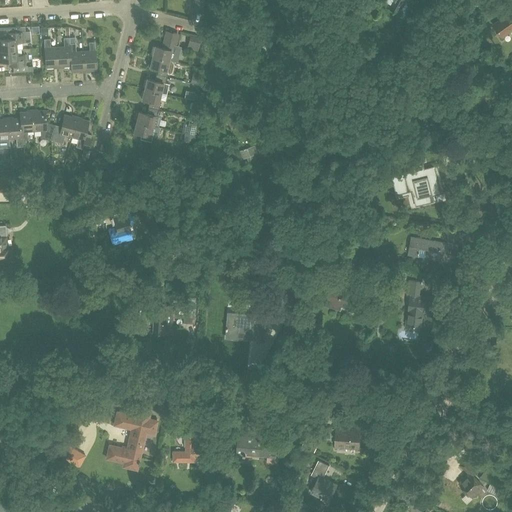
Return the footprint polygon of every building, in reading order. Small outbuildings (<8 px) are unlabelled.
[(192,0),(192,11),(204,11),(203,0),(192,0)] [(398,14),(404,18),(414,0),(413,0),(386,0),(392,3),(389,8),(395,12),(396,10),(399,12),(398,14)] [(502,38),(511,30),(511,11),(493,24),(502,38)] [(434,20),(443,25),(447,17),(439,13),(434,20)] [(12,38),(0,38),(0,49),(17,49),(17,43),(31,42),(30,31),(25,31),(25,26),(16,27),(11,28),(12,38)] [(156,45),(153,55),(169,59),(169,60),(177,61),(179,52),(174,50),(178,33),(165,30),(161,47),(156,45)] [(511,51),(511,50),(511,32),(503,38),(511,51)] [(188,42),(199,45),(201,38),(190,35),(188,42)] [(59,66),(72,65),(70,37),(64,37),(65,46),(58,46),(59,66)] [(72,65),(72,71),(85,71),(83,51),(76,51),(75,37),(70,37),(72,65)] [(262,38),(246,37),(245,49),(261,51),(262,38)] [(46,67),(59,66),(58,46),(51,47),(50,38),(45,39),(45,47),(46,67)] [(83,51),(85,71),(98,70),(96,50),(96,41),(90,42),(90,50),(83,51)] [(14,66),(14,72),(34,70),(34,67),(32,66),(28,66),(28,65),(26,65),(25,54),(18,55),(17,49),(0,49),(0,61),(13,60),(14,66)] [(157,73),(168,76),(168,74),(169,74),(172,73),(174,64),(172,61),(169,60),(169,59),(153,55),(151,66),(159,68),(157,73)] [(182,55),(178,70),(187,72),(190,57),(182,55)] [(267,75),(274,75),(274,66),(262,66),(262,70),(267,70),(267,75)] [(145,88),(162,92),(166,93),(168,84),(166,83),(167,78),(157,75),(156,80),(148,78),(145,88)] [(191,81),(198,83),(199,76),(192,75),(191,81)] [(149,106),(160,108),(161,103),(159,102),(162,92),(145,88),(143,99),(151,101),(149,106)] [(184,97),(194,99),(195,92),(186,90),(184,97)] [(154,125),(153,125),(158,126),(161,116),(159,114),(159,110),(149,108),(148,113),(140,111),(137,121),(154,125)] [(21,117),(21,118),(23,140),(29,139),(28,131),(35,130),(33,110),(30,110),(30,111),(20,112),(21,117)] [(33,110),(35,130),(42,130),(42,138),(45,138),(52,140),(56,125),(47,122),(46,110),(36,110),(33,110)] [(52,140),(64,143),(66,135),(72,136),(77,117),(75,116),(75,117),(65,114),(62,126),(56,125),(52,140)] [(77,117),(72,136),(79,138),(77,146),(89,149),(92,134),(87,133),(90,120),(80,118),(80,117),(77,117)] [(3,139),(10,138),(8,118),(6,118),(6,119),(0,119),(0,147),(4,147),(3,139)] [(19,146),(19,152),(23,152),(23,146),(24,146),(23,140),(21,118),(11,118),(8,118),(10,138),(17,138),(18,146),(19,146)] [(249,120),(253,134),(260,132),(256,118),(249,120)] [(141,138),(152,141),(153,136),(151,135),(153,125),(154,125),(137,121),(135,131),(143,133),(141,138)] [(184,132),(194,134),(196,126),(186,124),(184,132)] [(195,135),(184,133),(183,142),(193,144),(195,135)] [(247,143),(231,150),(235,161),(254,153),(249,140),(252,139),(250,133),(244,136),(247,143)] [(438,173),(436,165),(425,168),(424,163),(410,166),(411,171),(392,176),(395,190),(415,185),(420,204),(433,201),(432,195),(441,193),(437,179),(436,179),(435,174),(438,173)] [(70,172),(76,174),(78,166),(71,164),(70,172)] [(56,186),(58,198),(72,196),(71,184),(56,186)] [(149,194),(152,203),(158,201),(160,201),(158,192),(156,193),(155,192),(149,194)] [(112,206),(116,204),(112,193),(97,197),(99,204),(110,201),(112,206)] [(108,229),(113,244),(133,238),(132,234),(136,233),(131,212),(114,217),(117,226),(108,229)] [(0,259),(8,259),(8,256),(9,256),(10,255),(10,251),(9,250),(7,250),(6,236),(6,225),(0,225),(0,259)] [(448,241),(455,242),(457,227),(444,225),(442,236),(448,241)] [(408,254),(456,263),(459,245),(411,236),(408,254)] [(129,250),(141,246),(139,241),(127,245),(129,250)] [(159,257),(161,261),(182,253),(180,249),(159,257)] [(367,263),(374,265),(376,257),(369,255),(367,263)] [(163,267),(166,278),(186,272),(183,261),(163,267)] [(354,281),(369,286),(373,274),(361,271),(363,265),(355,262),(353,268),(357,270),(354,281)] [(409,324),(421,326),(421,324),(423,324),(424,313),(431,313),(433,297),(419,295),(421,281),(410,279),(408,294),(411,295),(409,310),(412,311),(411,320),(409,320),(409,324)] [(342,305),(358,310),(364,289),(333,280),(326,305),(340,309),(342,305)] [(393,297),(404,299),(406,285),(395,284),(393,297)] [(153,330),(172,332),(173,316),(184,316),(185,299),(174,299),(173,305),(155,304),(153,330)] [(228,330),(227,336),(229,336),(229,334),(238,335),(238,337),(252,338),(252,332),(264,333),(266,303),(254,301),(253,315),(239,314),(239,320),(229,319),(228,328),(226,328),(226,330),(228,330)] [(123,465),(137,468),(146,431),(154,433),(157,420),(149,418),(150,414),(137,411),(136,415),(117,411),(114,424),(133,428),(128,449),(109,444),(106,458),(124,462),(123,465)] [(174,461),(195,461),(195,457),(208,457),(208,424),(199,424),(199,427),(186,427),(186,451),(174,451),(174,461)] [(336,433),(335,448),(345,449),(345,447),(359,448),(360,429),(337,427),(337,428),(332,428),(332,427),(325,427),(325,428),(318,428),(318,436),(324,436),(324,437),(331,438),(331,433),(336,433)] [(267,463),(278,464),(279,456),(280,441),(269,440),(270,435),(260,434),(260,437),(239,435),(237,453),(267,456),(267,463)] [(56,461),(71,472),(80,461),(65,450),(56,461)] [(495,459),(489,465),(495,471),(501,465),(495,459)] [(311,492),(329,500),(337,484),(323,477),(329,465),(319,460),(312,474),(318,478),(311,492)] [(467,492),(472,497),(484,485),(483,485),(486,482),(480,478),(475,473),(476,472),(465,460),(460,465),(469,474),(459,484),(463,488),(462,489),(466,493),(467,492)] [(283,497),(281,502),(288,506),(290,501),(283,497)] [(271,511),(273,511),(280,503),(278,501),(271,511)]
